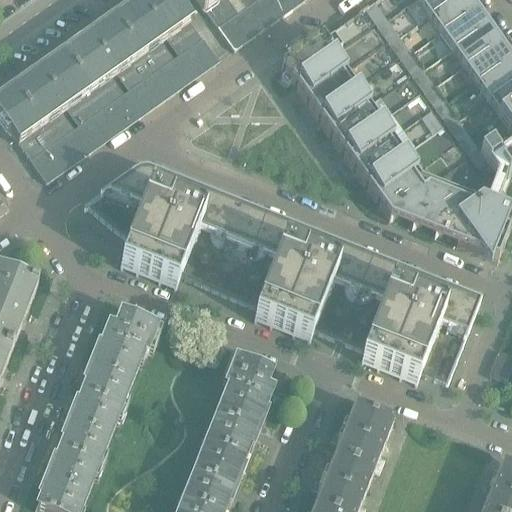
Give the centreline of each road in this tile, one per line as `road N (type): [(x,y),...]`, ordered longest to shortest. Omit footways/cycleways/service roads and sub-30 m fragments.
road 1 (residential): [(160,130),(187,169),(510,296)]
road 2 (residential): [(325,372),(84,278)]
road 3 (residential): [(0,508),(84,278)]
road 4 (residential): [(160,130),(345,0)]
road 5 (residential): [(271,511),(325,372)]
road 6 (residential): [(37,214),(160,130)]
road 7 (residential): [(460,424),(325,372)]
road 8 (residential): [(510,296),(460,424)]
